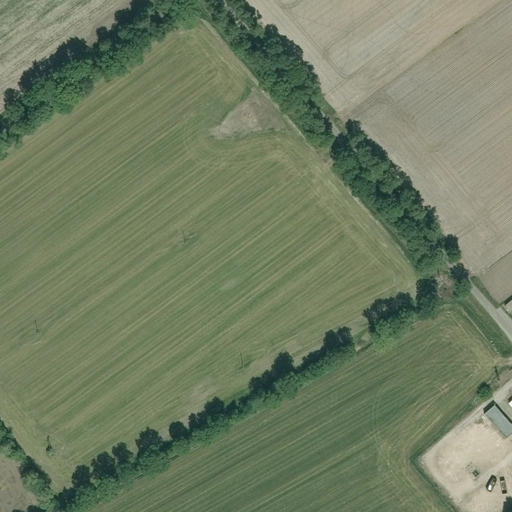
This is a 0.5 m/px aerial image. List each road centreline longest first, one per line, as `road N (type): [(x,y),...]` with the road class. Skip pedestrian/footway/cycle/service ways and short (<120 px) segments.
road 1 (unclassified): [(218,0),(511,338)]
road 2 (unclassified): [(0,134),(182,0)]
